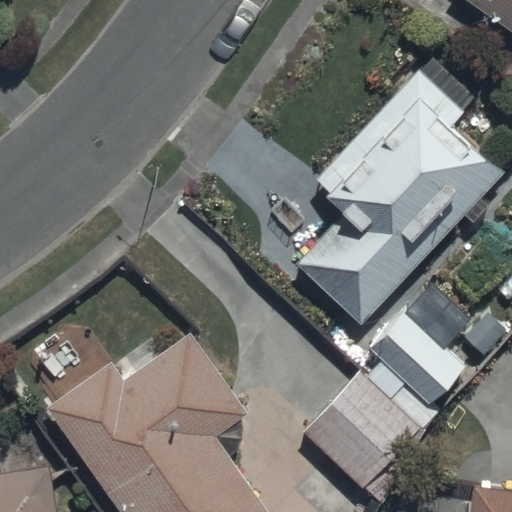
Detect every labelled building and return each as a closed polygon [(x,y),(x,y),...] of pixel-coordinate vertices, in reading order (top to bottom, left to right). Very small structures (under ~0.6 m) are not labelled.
[(511,0),(477,0),(511,25),(511,0)] [(302,258),(364,318),(464,213),(473,222),(490,204),(481,195),(506,168),(457,121),(467,111),(463,107),(476,93),(434,53),(318,176),(351,207),(302,258)] [(408,311),(375,348),(432,399),(466,362),(408,311)] [(115,358),(48,405),(123,511),(270,511),(231,456),(232,455),(233,454),(233,453),(234,453),(235,452),(236,451),(237,450),(238,449),(239,448),(239,447),(240,446),(241,445),(241,444),(242,443),(242,442),(243,440),(243,439),(244,438),(244,437),(244,436),(244,435),(245,433),(245,432),(245,431),(245,430),(245,428),(245,427),(245,426),(245,425),(245,424),(244,422),(244,421),(244,420),(244,419),(243,418),(250,413),(191,330),(127,376),(115,358)] [(363,369),(306,431),(367,487),(424,425),(363,369)] [(303,446),(277,469),(317,511),(356,511),(361,508),(303,446)] [(0,511),(59,511),(52,464),(2,471),(0,456),(0,511)] [(511,511),(511,484),(478,480),(474,511),(511,511)]
